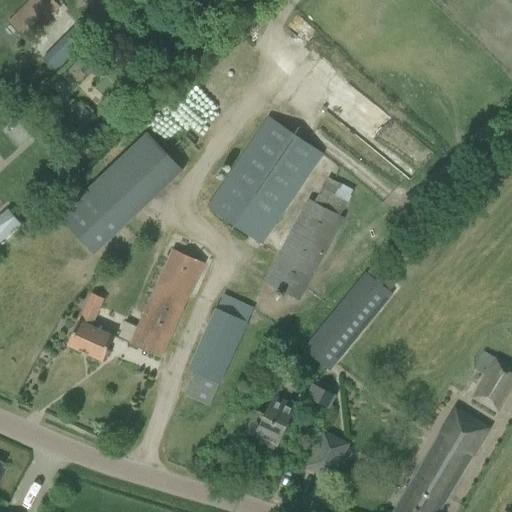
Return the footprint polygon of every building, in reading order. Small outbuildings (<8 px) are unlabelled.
[(30,0),(8,23),(27,42),(60,8),(52,0),(30,0)] [(44,60),(53,70),(68,55),(59,45),(44,60)] [(57,84),(56,89),(59,92),(63,91),(64,87),(61,83),(57,84)] [(93,120),(76,103),(59,120),(76,138),(93,120)] [(120,109),(108,120),(119,131),(131,120),(120,109)] [(227,180),(207,209),(263,245),(324,155),(268,117),(227,180)] [(147,134),(58,218),(94,256),(184,172),(147,134)] [(314,202),(308,199),(264,280),(301,300),(345,219),(341,217),(355,193),(328,178),(314,202)] [(0,243),(20,227),(7,211),(0,217),(0,243)] [(171,250),(137,328),(125,323),(118,339),(132,344),(161,357),(203,263),(171,250)] [(377,261),(305,354),(330,371),(393,294),(390,291),(400,279),(393,274),(377,261)] [(112,334),(93,327),(104,299),(92,294),(79,322),(68,346),(102,361),(110,342),(112,334)] [(208,406),(254,309),(224,295),(189,370),(196,373),(186,395),(208,406)] [(511,391),(511,366),(495,357),(472,399),(499,414),(511,391)] [(311,385),(305,397),(328,409),(335,396),(311,385)] [(254,409),(245,433),(262,440),(260,444),(274,450),(276,446),(278,447),(295,408),(273,398),(266,413),(254,409)] [(416,475),(403,499),(394,511),(436,511),(485,428),(454,410),(425,459),(416,475)] [(331,478),(348,444),(323,432),(306,466),(331,478)]
